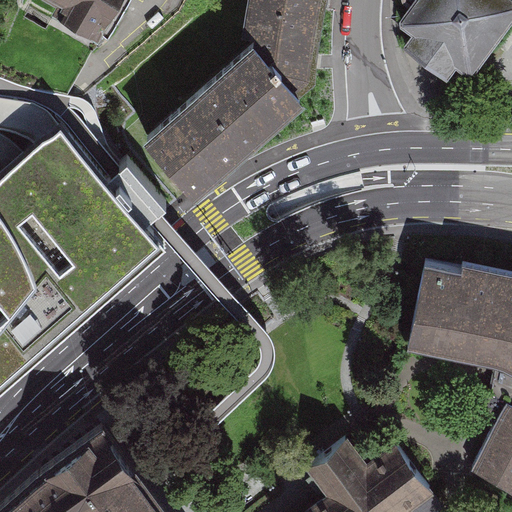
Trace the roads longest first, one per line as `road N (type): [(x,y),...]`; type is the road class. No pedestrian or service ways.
road 1 (primary): [(165,300),(199,292),(288,235),(353,211),(408,202),(511,204)]
road 2 (primary): [(380,150),(313,166),(219,216),(171,267),(165,300)]
road 3 (residential): [(369,0),(380,150)]
road 4 (primary): [(511,150),(380,150)]
road 5 (residential): [(120,404),(194,511)]
road 6 (primary): [(0,443),(89,362)]
